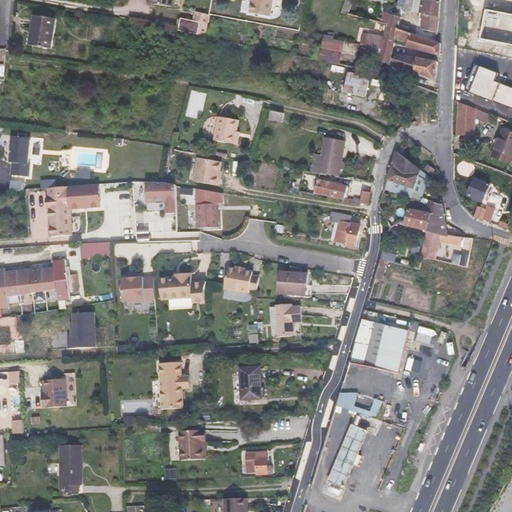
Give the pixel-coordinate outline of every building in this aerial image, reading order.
[(252,0),(250,13),(271,17),(273,0),(252,0)] [(345,0),(342,12),(349,14),(353,0),(345,0)] [(440,2),(432,0),(400,0),(398,7),(424,12),(422,29),(438,32),(438,21),(440,2)] [(383,13),(381,23),(388,25),(387,26),(399,29),(402,17),(391,15),(383,13)] [(34,16),(31,36),(30,45),(51,48),(52,40),(56,19),(34,16)] [(181,31),(186,32),(205,36),(207,25),(188,21),(183,20),(181,31)] [(364,32),(360,44),(382,49),(379,61),(390,64),(393,53),(395,43),(438,55),(440,56),(441,43),(399,29),(387,26),(385,35),(364,32)] [(332,37),(325,36),(320,60),(326,62),(340,64),(344,41),(331,38),(332,37)] [(382,49),(360,44),(357,55),(379,61),(382,49)] [(438,61),(396,53),(393,66),(436,80),(436,74),(438,61)] [(365,96),(370,76),(348,72),(344,91),(365,96)] [(437,92),(425,88),(425,102),(419,101),(417,109),(438,113),(437,92)] [(476,108),(459,102),(458,135),(475,136),(476,108)] [(282,113),(269,110),(267,118),(280,121),(282,113)] [(234,144),(236,132),(238,120),(218,116),(214,140),(234,144)] [(510,163),(511,159),(511,133),(504,130),(493,156),(510,163)] [(32,138),(14,136),(10,161),(13,161),(11,174),(29,176),(30,163),(29,163),(32,138)] [(322,155),(319,173),(340,177),(346,141),(325,137),(322,155)] [(403,144),(397,152),(401,155),(406,147),(403,144)] [(395,151),(384,189),(412,198),(413,194),(422,197),(428,175),(422,170),(421,170),(401,155),(397,152),(395,151)] [(311,172),(319,173),(322,155),(315,154),(311,172)] [(199,158),(194,182),(220,186),(221,178),(219,177),(222,163),(199,158)] [(436,170),(429,165),(425,169),(432,175),(436,170)] [(490,184),(475,177),(468,195),(483,202),(490,184)] [(314,194),(344,200),(347,186),(318,180),(314,194)] [(166,183),(145,182),(146,202),(155,202),(155,196),(164,196),(164,202),(166,203),(166,213),(177,213),(175,185),(166,183)] [(99,184),(49,187),(52,236),(73,235),(71,207),(100,206),(99,184)] [(368,204),(371,192),(364,191),(361,203),(368,204)] [(135,204),(134,192),(122,193),(123,205),(135,204)] [(443,205),(430,200),(426,213),(432,214),(428,231),(448,236),(449,235),(443,205)] [(224,227),(223,203),(202,203),(203,227),(224,227)] [(491,221),(495,208),(488,205),(482,219),(491,221)] [(147,221),(147,206),(136,206),(136,221),(147,221)] [(405,225),(428,231),(432,214),(426,213),(409,209),(406,218),(405,225)] [(352,216),(331,212),(330,219),(340,221),(336,243),(356,247),(360,225),(351,223),(352,216)] [(428,231),(421,257),(436,260),(441,242),(463,246),(464,237),(449,235),(448,236),(428,231)] [(81,258),(109,258),(109,242),(81,243),(81,258)] [(0,268),(0,309),(10,308),(8,297),(33,293),(58,289),(60,301),(72,299),(67,260),(59,261),(59,257),(52,258),(52,262),(54,262),(55,267),(31,271),(31,269),(5,273),(5,268),(0,268)] [(381,259),(376,277),(383,279),(389,261),(381,259)] [(298,273),(299,269),(290,268),(290,273),(282,272),(280,293),(305,295),(308,274),(298,273)] [(257,292),(260,277),(253,276),(253,273),(245,272),(237,271),(228,269),(225,291),(250,295),(251,291),(257,292)] [(181,277),(177,278),(161,279),(163,300),(194,297),(192,273),(181,274),(181,277)] [(125,303),(156,300),(154,277),(123,280),(125,303)] [(293,307),(293,304),(277,305),(277,307),(271,308),(273,336),(279,336),(279,337),(295,337),(294,323),(302,322),(301,307),(293,307)] [(97,347),(94,312),(73,314),(74,323),(71,323),(72,337),(68,337),(69,350),(97,347)] [(363,320),(350,361),(403,374),(405,361),(412,333),(363,320)] [(188,388),(187,376),(180,376),(179,362),(158,363),(161,409),(182,408),(181,388),(188,388)] [(262,399),(260,367),(241,368),(242,400),(262,399)] [(21,370),(11,371),(11,383),(22,383),(21,370)] [(66,379),(45,380),(46,392),(43,393),(44,408),(68,406),(66,379)] [(22,427),(21,406),(11,406),(12,428),(22,427)] [(348,437),(344,447),(358,453),(363,441),(367,431),(353,425),(348,437)] [(180,431),(181,450),(181,460),(206,458),(206,449),(205,429),(180,431)] [(82,446),(62,446),(62,476),(61,476),(61,491),(79,492),(80,483),(83,483),(82,446)] [(339,458),(353,464),(358,453),(344,447),(339,458)] [(267,474),(267,451),(246,453),(247,472),(257,472),(257,475),(267,474)] [(349,474),(353,464),(339,458),(335,469),(331,479),(344,485),(349,474)] [(245,511),(245,498),(225,499),(225,511),(245,511)]
